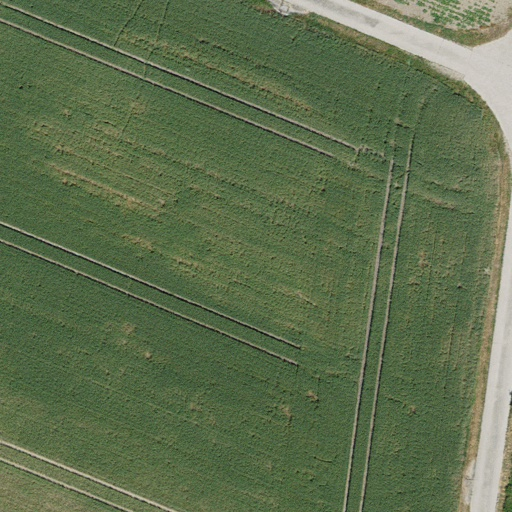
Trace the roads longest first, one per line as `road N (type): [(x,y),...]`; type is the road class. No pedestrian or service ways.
road 1 (track): [(481,511),(511,269)]
road 2 (track): [(511,79),(316,0)]
